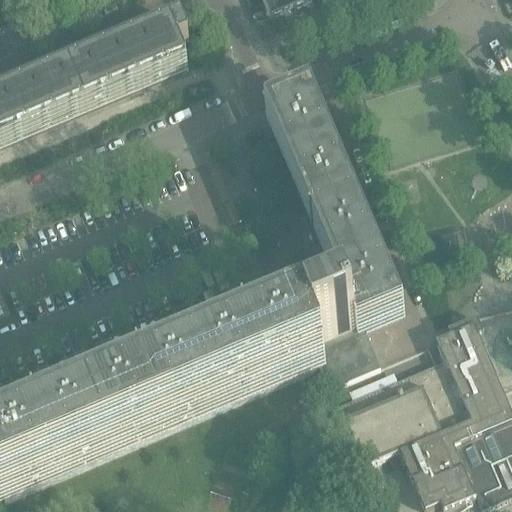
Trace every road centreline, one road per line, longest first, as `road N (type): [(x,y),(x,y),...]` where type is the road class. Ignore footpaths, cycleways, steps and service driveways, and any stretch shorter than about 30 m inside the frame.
road 1 (unknown): [(319,77),(423,351)]
road 2 (residential): [(260,101),(477,12)]
road 3 (residential): [(0,211),(182,130)]
road 4 (residential): [(182,130),(253,310)]
road 5 (residential): [(1,71),(176,0)]
